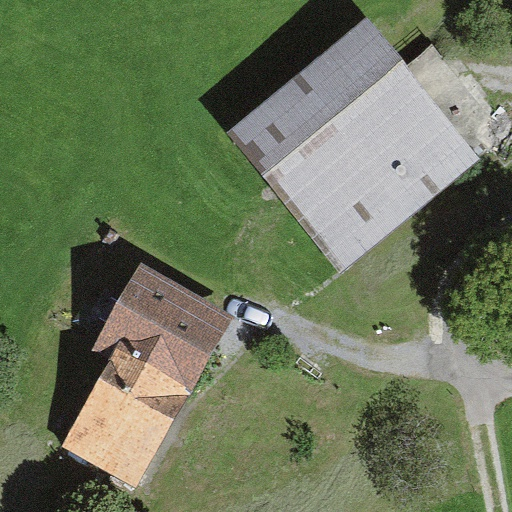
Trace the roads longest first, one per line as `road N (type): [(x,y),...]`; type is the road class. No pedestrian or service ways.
road 1 (unclassified): [(511,226),(455,306),(456,342),(471,361),(511,378)]
road 2 (track): [(471,361),(497,511)]
